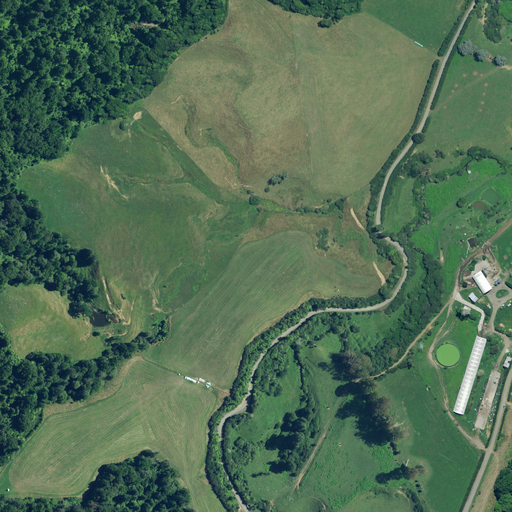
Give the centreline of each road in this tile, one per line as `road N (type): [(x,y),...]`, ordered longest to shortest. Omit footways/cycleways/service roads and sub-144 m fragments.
road 1 (unclassified): [(477,0),(441,58),(372,224),(402,269),(394,296),(386,309),(319,318),(265,346),(236,409),(220,422),(214,454),(241,511)]
road 2 (unclassified): [(461,511),(511,379)]
